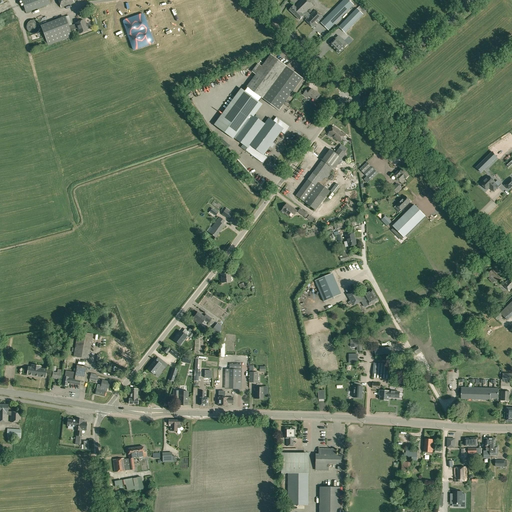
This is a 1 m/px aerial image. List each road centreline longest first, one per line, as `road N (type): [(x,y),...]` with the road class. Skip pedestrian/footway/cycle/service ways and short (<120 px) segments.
road 1 (unclassified): [(108,408),(347,92)]
road 2 (primary): [(511,429),(177,412)]
road 3 (tertiary): [(511,259),(350,96)]
road 4 (unknown): [(296,124),(248,88),(215,99),(216,128),(262,168)]
road 5 (unclassified): [(350,96),(473,0)]
road 6 (tertiary): [(347,92),(256,0)]
